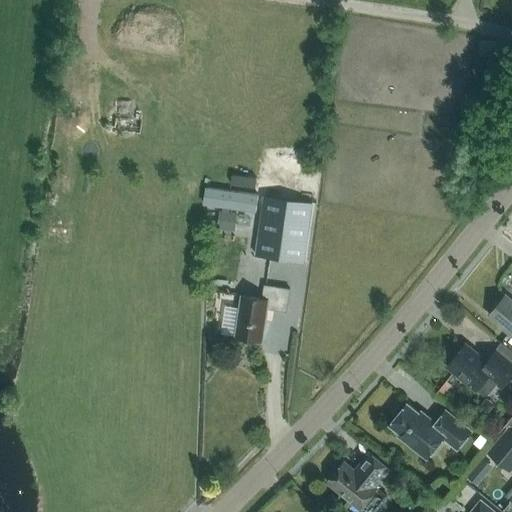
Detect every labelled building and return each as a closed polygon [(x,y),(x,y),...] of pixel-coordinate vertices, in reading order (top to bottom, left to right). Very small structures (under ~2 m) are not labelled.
[(498,54),(499,42),(481,40),(480,53),(498,54)] [(119,91),(116,113),(114,131),(141,135),(146,94),(119,91)] [(264,195),(255,255),(304,262),(313,202),(264,195)] [(239,211),(259,215),(261,205),(241,202),(239,211)] [(237,213),(229,212),(230,208),(223,207),(222,211),(220,211),(217,227),(234,230),(237,213)] [(242,295),(235,336),(263,340),(268,308),(287,311),(291,289),(265,285),(263,299),(242,295)] [(489,315),(509,331),(508,332),(511,335),(511,299),(506,294),(489,315)] [(511,351),(502,343),(496,350),(511,362),(511,351)] [(502,387),(511,375),(511,362),(496,350),(487,361),(465,344),(447,366),(476,389),(483,395),(489,394),(498,383),(502,387)] [(420,413),(408,403),(390,424),(400,432),(398,435),(427,458),(443,438),(458,449),(472,431),(446,410),(436,422),(421,410),(420,413)] [(511,469),(511,426),(509,425),(486,452),(510,472),(511,469)] [(360,463),(362,465),(357,471),(344,461),(327,482),(360,509),(377,488),(376,486),(391,468),(370,451),(360,463)] [(467,477),(478,485),(486,476),(475,467),(467,477)] [(495,511),(480,499),(468,511),(495,511)]
